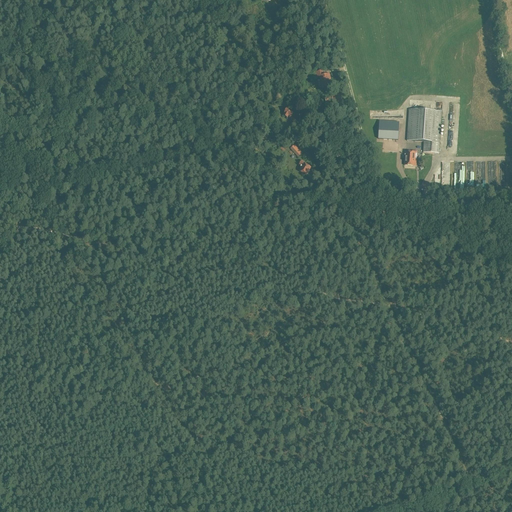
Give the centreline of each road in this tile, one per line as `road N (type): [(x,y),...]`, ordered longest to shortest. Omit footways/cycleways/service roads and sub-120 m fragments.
road 1 (unknown): [(511,341),(339,299),(278,274),(141,258),(52,231)]
road 2 (unclassified): [(511,207),(378,190),(330,15)]
road 3 (track): [(341,218),(139,114)]
road 4 (track): [(139,114),(85,122),(65,158),(61,193),(20,227)]
road 5 (track): [(341,218),(511,276)]
road 6 (track): [(110,315),(52,231),(20,227)]
